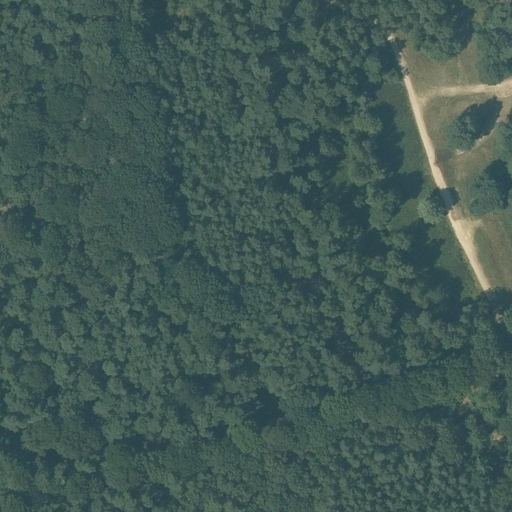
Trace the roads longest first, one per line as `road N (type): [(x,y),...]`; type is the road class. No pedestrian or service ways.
road 1 (track): [(511,342),(271,403),(0,493)]
road 2 (unknown): [(168,511),(277,468),(371,442),(511,487)]
